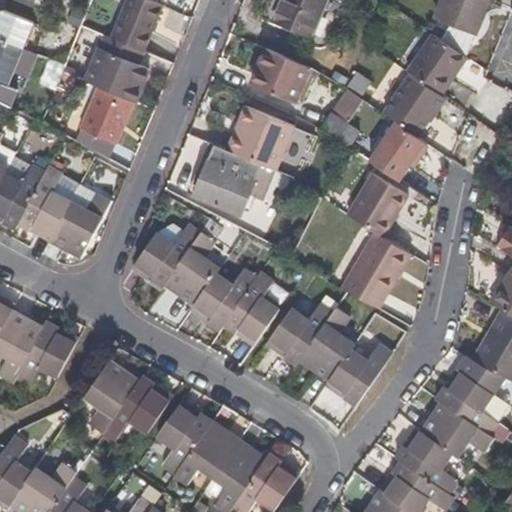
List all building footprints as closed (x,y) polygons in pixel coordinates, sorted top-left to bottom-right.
[(166,8),(146,0),(126,0),(110,38),(141,51),(152,24),(158,27),(166,8)] [(197,0),(175,0),(172,8),(191,16),(197,0)] [(284,0),(276,21),(315,37),(329,0),(284,0)] [(491,0),(443,0),(435,20),(451,26),(475,36),(476,37),(491,0)] [(4,10),(0,18),(0,84),(8,88),(25,47),(34,23),(4,10)] [(158,27),(152,24),(141,51),(146,54),(158,27)] [(451,26),(442,40),(467,57),(475,36),(451,26)] [(381,32),(372,28),(366,42),(375,45),(381,32)] [(442,40),(434,35),(408,73),(411,75),(442,96),(469,58),(467,57),(442,40)] [(105,36),(100,48),(142,66),(147,54),(146,54),(141,51),(110,38),(105,36)] [(100,48),(86,83),(91,84),(99,88),(137,104),(152,70),(142,66),(100,48)] [(313,68),(267,49),(251,86),(298,105),(313,68)] [(67,64),(64,69),(63,73),(73,78),(75,78),(76,78),(80,67),(68,62),(67,64)] [(64,69),(51,63),(44,80),(58,86),(59,82),(63,73),(64,69)] [(73,78),(63,73),(59,82),(69,87),(73,78)] [(364,96),(371,81),(354,73),(347,89),(364,96)] [(442,96),(411,75),(384,114),(397,123),(420,139),(447,99),(442,96)] [(76,78),(75,78),(71,88),(87,94),(91,84),(86,83),(76,78)] [(137,104),(99,88),(81,128),(119,146),(137,104)] [(296,127),(247,108),(229,152),(278,171),(296,127)] [(334,114),(324,130),(350,147),(361,131),(350,124),(334,114)] [(420,139),(397,123),(371,162),(401,182),(427,144),(420,139)] [(81,128),(75,142),(112,162),(119,146),(81,128)] [(221,149),(216,146),(195,198),(204,201),(211,184),(208,182),(221,149)] [(229,152),(221,149),(208,182),(211,184),(204,201),(245,218),(253,197),(266,202),(273,185),(287,192),(293,180),(278,171),(229,152)] [(24,184),(5,174),(0,182),(0,220),(17,229),(20,224),(48,172),(35,165),(24,184)] [(50,169),(48,172),(20,224),(52,241),(72,203),(55,194),(64,176),(50,169)] [(411,195),(376,174),(350,216),(378,233),(385,237),(411,195)] [(88,211),(72,203),(52,241),(84,258),(113,205),(96,196),(88,211)] [(160,234),(158,234),(133,269),(163,291),(167,285),(200,237),(187,229),(186,231),(175,225),(163,231),(160,234)] [(511,227),(510,226),(497,246),(511,256),(511,227)] [(203,233),(200,237),(167,285),(197,305),(218,274),(222,269),(205,259),(216,241),(203,233)] [(385,237),(378,233),(343,290),(349,293),(378,309),(412,254),(385,237)] [(511,267),(488,302),(501,310),(511,316),(511,267)] [(234,286),(218,274),(197,305),(196,307),(225,327),(227,324),(259,279),(246,269),(234,286)] [(263,274),(259,279),(227,324),(257,345),(281,310),(263,299),(275,282),(263,274)] [(0,296),(0,335),(14,311),(17,306),(0,296)] [(310,320),(294,309),(270,345),(299,366),(303,361),(335,314),(321,303),(310,320)] [(339,309),(335,314),(303,361),(331,381),(352,350),(356,345),(340,334),(351,317),(339,309)] [(491,326),(496,329),(477,362),(507,377),(511,380),(511,316),(501,310),(491,326)] [(46,328),(14,311),(0,335),(0,352),(11,358),(2,377),(15,383),(18,379),(46,328)] [(49,323),(46,328),(18,379),(33,386),(42,368),(61,378),(81,340),(49,323)] [(496,329),(491,326),(472,359),(477,362),(496,329)] [(368,361),(352,350),(331,381),(328,386),(358,407),(394,355),(380,345),(368,361)] [(472,359),(467,356),(438,398),(441,401),(490,435),(499,423),(482,411),(494,394),(507,377),(477,362),(472,359)] [(141,382),(112,361),(87,398),(103,409),(92,426),(105,435),(109,429),(141,382)] [(144,377),(141,382),(109,429),(122,439),(133,423),(150,434),(175,398),(144,377)] [(308,409),(340,429),(353,408),(321,388),(308,409)] [(511,406),(494,394),(482,411),(499,423),(511,406)] [(490,435),(441,401),(421,430),(454,453),(460,458),(471,443),(485,454),(495,439),(490,435)] [(214,422),(185,402),(160,437),(177,449),(165,465),(179,474),(214,422)] [(241,441),(214,422),(179,474),(177,476),(190,485),(202,469),(215,478),(241,441)] [(418,428),(398,458),(403,461),(450,494),(458,481),(442,471),(454,453),(421,430),(418,428)] [(30,446),(16,436),(0,459),(0,502),(11,510),(14,505),(35,474),(19,463),(30,446)] [(267,459),(241,441),(215,478),(229,487),(217,504),(228,511),(231,511),(236,506),(267,459)] [(271,454),(267,459),(236,506),(243,511),(250,511),(259,499),(275,511),(300,475),(271,454)] [(450,494),(403,461),(383,490),(413,511),(419,511),(429,498),(448,511),(457,498),(450,494)] [(38,469),(35,474),(14,505),(23,511),(52,511),(77,476),(79,473),(65,464),(54,481),(38,469)] [(91,485),(77,476),(52,511),(93,511),(79,502),(91,485)] [(413,511),(383,490),(367,511),(413,511)] [(206,511),(209,508),(200,501),(194,509),(197,511),(206,511)]
